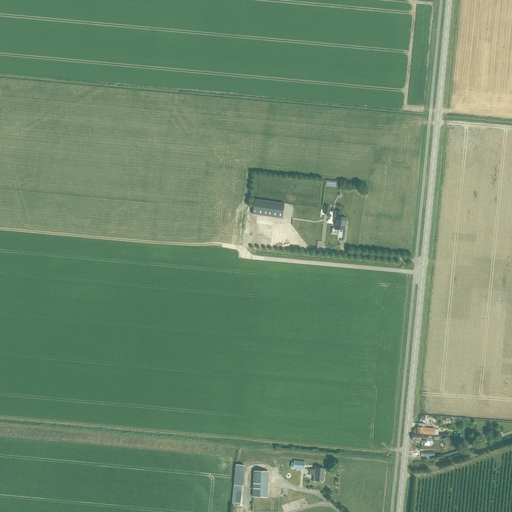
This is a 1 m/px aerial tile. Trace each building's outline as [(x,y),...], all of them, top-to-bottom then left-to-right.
[(282,219),(284,204),(254,199),(252,214),(282,219)] [(345,218),(341,217),(341,211),(335,211),(335,217),(336,217),(335,228),(333,228),(332,229),(331,234),(337,235),(338,234),(339,230),(344,230),(345,218)] [(430,441),(427,441),(427,436),(422,435),(412,434),(412,440),(421,441),(421,442),(425,442),(425,445),(429,446),(430,445),(430,441)] [(304,470),(305,462),(294,461),(293,469),(304,470)] [(236,464),(234,485),(242,486),(244,465),(236,464)] [(323,482),(325,469),(315,468),(315,470),(310,470),(310,475),(315,475),(314,481),(323,482)] [(268,486),(268,472),(254,471),(253,485),(253,497),(255,497),(264,497),(267,497),(268,486)] [(242,486),(234,485),(232,503),(240,503),(242,486)]
